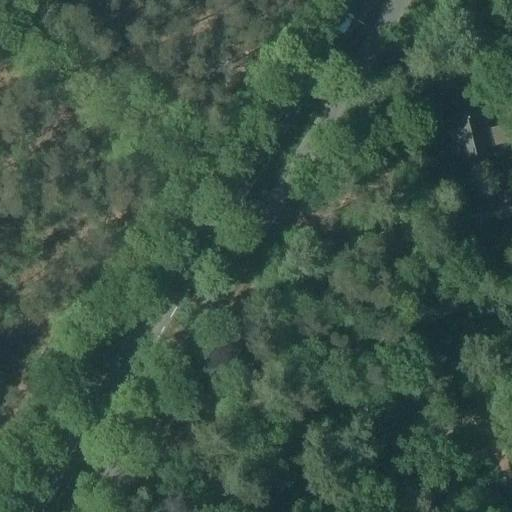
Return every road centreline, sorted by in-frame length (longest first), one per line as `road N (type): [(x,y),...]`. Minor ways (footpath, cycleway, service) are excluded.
road 1 (primary): [(19,511),(349,0)]
road 2 (unclassified): [(406,0),(90,511)]
road 3 (track): [(0,9),(201,160)]
